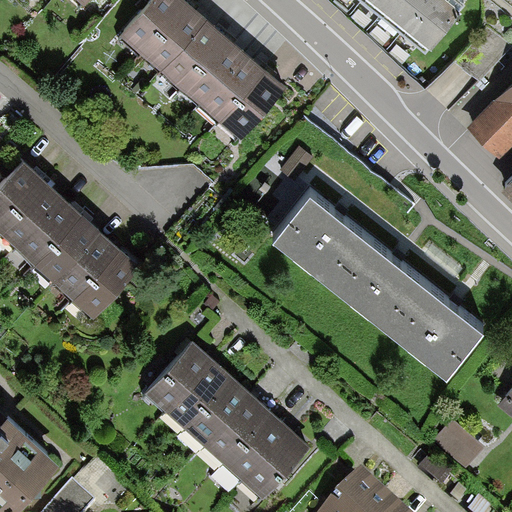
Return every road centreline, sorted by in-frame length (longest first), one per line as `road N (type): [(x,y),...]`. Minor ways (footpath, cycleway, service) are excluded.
road 1 (unclassified): [(269,0),(511,226)]
road 2 (residential): [(0,87),(144,214)]
